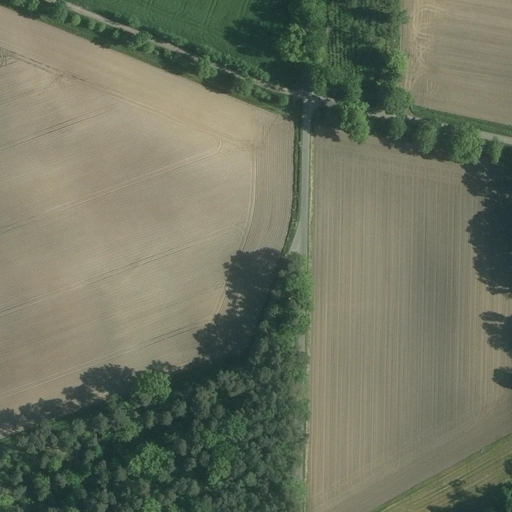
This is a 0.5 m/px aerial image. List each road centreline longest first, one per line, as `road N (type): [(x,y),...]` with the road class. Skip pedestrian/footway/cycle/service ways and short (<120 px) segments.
road 1 (unclassified): [(201,511),(303,239)]
road 2 (unclassified): [(298,511),(303,239)]
road 3 (track): [(62,0),(308,99)]
road 4 (unclassified): [(308,99),(511,143)]
road 5 (unclassified): [(303,239),(308,99)]
